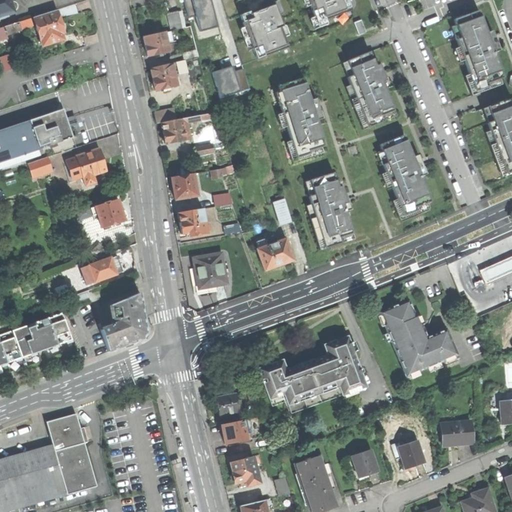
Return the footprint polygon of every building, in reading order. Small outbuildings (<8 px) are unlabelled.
[(0,0),(0,18),(14,14),(9,0),(0,0)] [(212,26),(206,2),(212,1),(211,0),(184,0),(192,31),(212,26)] [(303,0),(307,7),(313,5),(317,17),(311,19),(314,30),(330,24),(328,18),(353,7),(350,0),(303,0)] [(252,10),(241,14),(245,26),(240,28),(248,49),(254,47),(259,58),(290,45),(286,36),(291,34),(287,25),(285,24),(276,5),(253,13),(252,10)] [(504,77),(479,9),(454,18),(456,24),(461,37),(456,38),(459,46),(464,59),(470,73),(476,90),(490,85),(489,83),(500,78),(504,77)] [(58,11),(34,18),(43,47),(65,40),(63,34),(65,33),(64,31),(66,28),(65,24),(62,22),(60,18),(58,11)] [(168,14),(172,30),(183,28),(179,12),(168,14)] [(8,27),(10,34),(25,30),(22,22),(8,27)] [(454,39),(456,38),(461,37),(456,24),(449,26),(454,39)] [(146,47),(148,56),(174,50),(173,46),(169,47),(165,32),(143,37),(146,47)] [(459,61),(464,59),(459,46),(454,48),(459,61)] [(368,127),(385,120),(382,115),(394,110),(395,110),(386,89),(386,88),(383,81),(386,80),(379,63),(376,65),(370,50),(347,60),(352,74),(348,76),(347,77),(350,84),(368,127)] [(178,62),(181,74),(189,72),(186,60),(178,62)] [(342,62),(348,76),(352,74),(347,60),(342,62)] [(172,63),(150,68),(153,80),(156,90),(162,89),(163,92),(174,90),(173,86),(177,85),(176,82),(181,81),(180,77),(176,77),(172,63)] [(207,71),(214,97),(248,88),(243,68),(229,72),(227,66),(207,71)] [(502,84),(500,78),(489,83),(490,85),(476,90),(470,73),(464,75),(472,95),(502,84)] [(321,147),(325,146),(304,77),(278,85),(280,90),(284,104),(280,105),(282,113),(286,126),(291,141),(296,158),(310,154),(309,151),(321,147)] [(363,129),(368,127),(350,84),(345,87),(363,129)] [(275,92),(280,105),(284,104),(280,90),(275,92)] [(511,97),(511,96),(488,105),(493,120),(488,122),(491,130),(507,173),(511,171),(511,97)] [(483,107),(488,122),(493,120),(488,105),(483,107)] [(157,123),(163,122),(176,120),(174,109),(155,113),(157,123)] [(0,130),(0,162),(23,155),(40,149),(73,138),(68,124),(63,110),(0,130)] [(382,115),(385,120),(397,115),(394,110),(382,115)] [(215,113),(183,119),(184,123),(188,122),(216,118),(215,113)] [(281,128),(286,126),(282,113),(276,115),(281,128)] [(165,134),(166,143),(187,140),(184,123),(183,119),(176,120),(163,122),(165,134)] [(502,175),(507,173),(491,130),(485,132),(502,175)] [(428,202),(432,201),(404,134),(380,144),(382,150),(388,162),(383,164),(386,172),(392,185),(398,200),(404,215),(418,210),(416,207),(428,202)] [(322,153),(321,147),(309,151),(310,154),(296,158),(291,141),(285,142),(291,162),(322,153)] [(196,147),(197,155),(212,152),(211,144),(196,147)] [(42,155),(40,149),(23,155),(25,161),(42,155)] [(83,178),(86,186),(97,183),(95,176),(108,171),(104,160),(101,149),(77,157),(83,178)] [(382,164),(383,164),(388,162),(382,150),(377,152),(382,164)] [(60,169),(55,155),(36,162),(40,176),(60,169)] [(79,180),(83,178),(77,157),(66,161),(70,175),(76,173),(79,180)] [(212,170),(213,178),(222,176),(221,169),(212,170)] [(325,249),(342,244),(342,243),(340,238),(353,234),(346,212),(346,211),(344,204),(348,203),(342,186),(338,187),(334,172),(309,180),(310,180),(314,195),(309,196),(308,197),(311,204),(325,249)] [(392,185),(386,172),(381,174),(387,188),(392,185)] [(72,182),(79,180),(76,173),(70,175),(72,182)] [(174,190),(176,199),(185,198),(190,197),(197,196),(194,174),(172,178),(174,190)] [(304,182),(309,196),(314,195),(310,180),(304,182)] [(214,197),(216,207),(231,204),(229,195),(214,197)] [(274,200),(281,223),(291,220),(284,197),(274,200)] [(404,215),(398,200),(393,202),(401,221),(430,209),(428,202),(416,207),(418,210),(404,215)] [(119,201),(91,210),(94,218),(99,216),(103,229),(112,227),(113,230),(122,227),(121,223),(126,222),(125,220),(127,219),(128,216),(127,213),(124,211),(122,211),(121,207),(119,201)] [(319,250),(325,249),(311,204),(305,206),(319,250)] [(187,234),(188,238),(211,234),(209,225),(206,226),(203,209),(178,214),(180,224),(182,235),(187,234)] [(225,226),(227,236),(241,233),(239,224),(225,226)] [(340,238),(342,243),(354,239),(353,234),(340,238)] [(256,242),(259,249),(268,245),(266,238),(256,242)] [(257,249),(265,270),(279,265),(294,260),(286,239),(268,245),(259,249),(257,249)] [(91,254),(93,260),(108,255),(106,249),(99,244),(91,254)] [(197,274),(199,289),(228,284),(222,253),(194,258),(197,274)] [(511,256),(485,269),(491,282),(511,272),(511,256)] [(92,275),(95,283),(117,275),(114,267),(111,259),(86,268),(89,276),(92,275)] [(483,285),(491,282),(485,269),(478,272),(483,285)] [(101,331),(109,353),(144,339),(147,333),(144,314),(141,294),(111,306),(113,323),(111,328),(101,331)] [(389,308),(381,312),(386,324),(383,326),(398,362),(401,361),(406,374),(422,368),(422,370),(444,361),(443,359),(455,354),(445,330),(424,338),(408,301),(400,304),(400,302),(393,305),(389,307),(389,308)] [(257,367),(267,394),(281,389),(285,399),(336,381),(341,393),(365,384),(346,334),(330,340),(334,350),(326,353),(303,362),(285,368),(277,371),(273,361),(257,367)] [(322,343),(326,353),(334,350),(330,340),(322,343)] [(235,361),(247,357),(242,341),(230,345),(235,361)] [(281,358),(273,361),(277,371),(285,368),(281,358)] [(290,412),(341,393),(336,381),(285,399),(290,412)] [(251,403),(258,401),(254,388),(247,391),(251,403)] [(271,405),(285,399),(281,389),(267,394),(271,405)] [(234,393),(215,397),(217,407),(219,416),(225,415),(232,413),(238,412),(235,399),(234,393)] [(508,423),(511,423),(511,400),(498,402),(500,424),(508,423)] [(45,422),(52,445),(65,495),(95,487),(88,461),(83,443),(79,429),(75,414),(45,422)] [(254,417),(242,419),(246,436),(248,435),(267,431),(264,416),(254,418),(254,417)] [(242,419),(220,424),(222,434),(224,444),(228,443),(246,439),(246,436),(242,419)] [(457,444),(472,443),(470,421),(440,423),(442,445),(457,444)] [(88,426),(79,429),(83,443),(92,440),(88,426)] [(249,439),(248,435),(246,436),(246,439),(228,443),(228,446),(253,441),(252,438),(249,439)] [(390,445),(395,459),(401,457),(404,468),(412,465),(423,462),(416,441),(400,446),(398,442),(390,445)] [(0,511),(3,511),(65,495),(52,445),(0,459),(0,511)] [(351,456),(358,477),(367,474),(376,471),(369,450),(351,456)] [(259,455),(230,462),(231,468),(232,472),(231,472),(233,483),(238,482),(244,480),(245,484),(246,486),(259,483),(255,466),(261,465),(259,455)] [(292,465),(308,511),(316,511),(333,506),(330,498),(324,482),(328,480),(325,472),(322,474),(316,457),(292,465)] [(273,481),(277,497),(288,494),(284,478),(273,481)] [(476,491),(470,493),(472,500),(461,504),(463,511),(494,511),(487,488),(476,491)] [(263,500),(239,506),(240,511),(266,511),(265,508),(263,500)]
